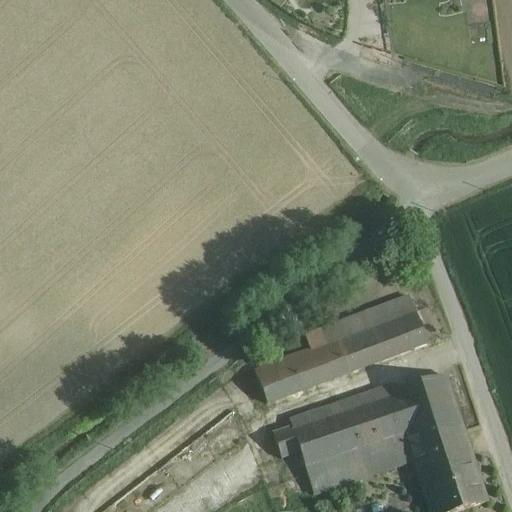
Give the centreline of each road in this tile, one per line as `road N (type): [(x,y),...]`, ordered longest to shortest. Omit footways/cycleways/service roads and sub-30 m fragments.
road 1 (unclassified): [(414,208),(60,479),(33,511)]
road 2 (residential): [(511,483),(414,208)]
road 3 (residential): [(235,0),(414,208)]
